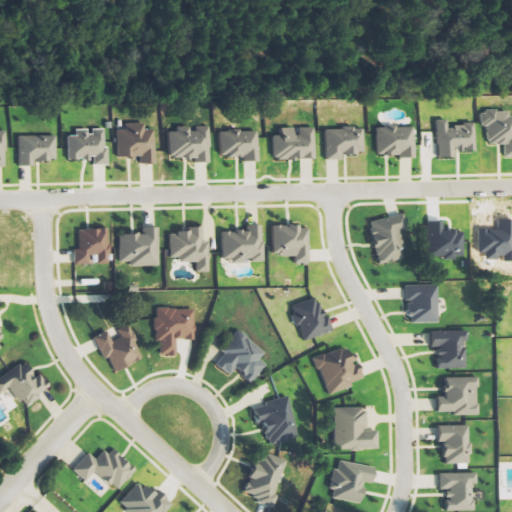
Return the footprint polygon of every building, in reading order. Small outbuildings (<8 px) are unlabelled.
[(511,156),(511,111),(482,113),(482,127),(488,127),(488,145),(504,145),(505,157),(511,156)] [(476,151),(476,124),(450,125),(450,120),(438,120),(439,158),(456,157),(456,151),(476,151)] [(118,158),(140,157),(140,164),(156,164),(156,130),(147,130),(147,123),(126,123),(126,130),(118,130),(118,158)] [(415,156),(415,125),(377,126),(377,157),(415,156)] [(210,127),(192,128),(192,129),(169,130),(170,159),(195,158),(195,163),(212,162),(210,127)] [(316,158),(315,127),(298,128),(282,128),(282,136),(274,136),(274,160),(316,158)] [(326,129),(326,160),(344,160),(343,154),(365,154),(364,128),(326,129)] [(107,165),(106,129),(91,129),(76,129),(76,135),(67,135),(68,160),(94,159),(94,166),(107,165)] [(221,131),(221,157),(244,157),(244,162),(259,162),(259,130),(221,131)] [(19,166),(36,166),(36,161),(57,161),(56,136),(19,137),(19,166)] [(379,265),(408,259),(399,216),(370,222),(379,265)] [(463,231),(448,231),(448,222),(427,222),(428,257),(443,257),(443,259),(464,258),(463,231)] [(222,231),(223,259),(232,259),(232,264),(250,263),(250,262),(264,262),(263,225),(246,225),(246,231),(222,231)] [(310,263),(309,226),(273,226),(273,256),(295,255),(295,264),(310,263)] [(159,227),(143,228),(143,233),(119,234),(120,262),(130,262),(130,267),(160,266),(159,227)] [(75,264),(90,264),(90,257),(97,257),(97,264),(109,264),(109,229),(79,229),(79,249),(75,249),(75,264)] [(210,272),(210,243),(203,243),(203,230),(170,231),(170,257),(180,257),(180,263),(197,262),(197,272),(210,272)] [(407,285),(408,324),(439,323),(438,284),(407,285)] [(291,306),(303,342),(331,332),(319,297),(291,306)] [(195,340),(195,309),(155,309),(156,342),(161,342),(161,356),(177,356),(177,340),(195,340)] [(115,372),(144,359),(129,325),(117,330),(121,337),(112,341),(108,332),(94,338),(103,360),(109,357),(115,372)] [(267,366),(260,359),(265,353),(240,330),(221,351),(225,355),(217,364),(230,376),(237,369),(252,383),(267,366)] [(467,369),(466,331),(431,331),(432,348),(438,348),(438,369),(467,369)] [(315,358),(327,394),(365,381),(356,356),(351,357),(347,347),(315,358)] [(0,393),(12,387),(23,405),(51,389),(42,374),(36,377),(28,362),(0,377),(0,393)] [(438,415),(478,414),(477,378),(444,379),(445,397),(438,397),(438,415)] [(264,423),(268,445),(298,439),(289,398),(253,406),(256,425),(264,423)] [(334,408),(335,450),(379,449),(378,432),(367,432),(366,408),(334,408)] [(439,427),(439,443),(444,443),(445,465),(470,464),(469,426),(439,427)] [(74,470),(87,482),(96,471),(119,491),(136,471),(108,446),(96,459),(89,453),(74,470)] [(288,461),(259,451),(243,495),(271,506),(288,461)] [(330,490),(334,490),(332,499),(361,504),(365,483),(373,484),(376,467),(340,461),(339,469),(333,468),(330,490)] [(440,490),(447,490),(447,511),(473,511),(473,484),(477,484),(476,473),(439,474),(440,490)] [(142,479),(119,503),(128,511),(166,511),(171,506),(142,479)]
